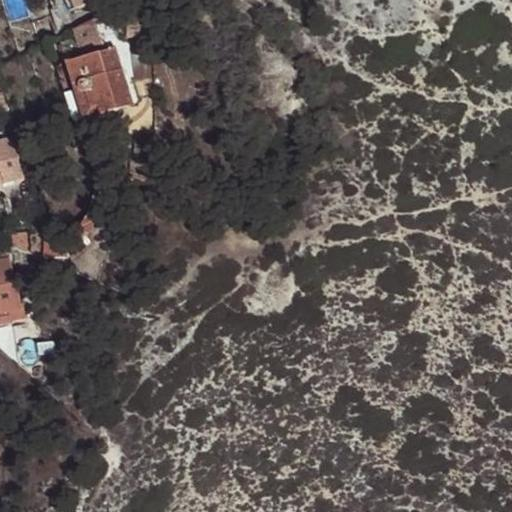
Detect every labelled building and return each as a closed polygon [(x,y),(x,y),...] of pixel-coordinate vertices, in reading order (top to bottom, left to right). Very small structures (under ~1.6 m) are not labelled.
[(59,0),(65,14),(98,0),(59,0)] [(118,19),(85,27),(92,52),(124,44),(118,19)] [(67,67),(86,123),(135,106),(114,49),(67,67)] [(0,187),(21,181),(10,143),(0,146),(0,187)] [(0,314),(16,310),(0,259),(0,314)]
